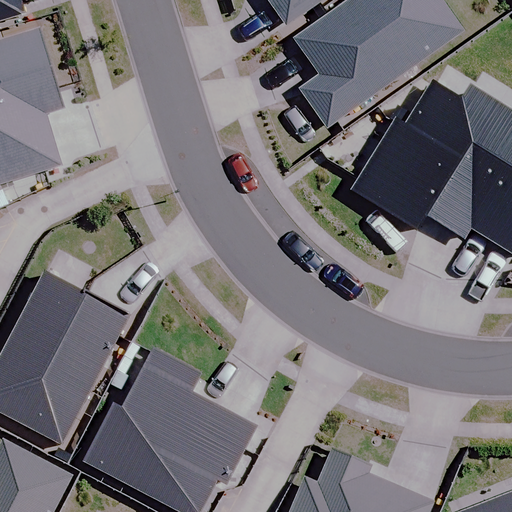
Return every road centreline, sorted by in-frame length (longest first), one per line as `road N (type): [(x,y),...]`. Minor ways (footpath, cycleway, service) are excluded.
road 1 (residential): [(0,277),(31,217),(193,152)]
road 2 (residential): [(193,152),(231,226),(282,286),(349,327)]
road 3 (residential): [(254,511),(349,327)]
road 4 (residential): [(349,327),(422,356),(511,365)]
road 5 (residential): [(142,0),(193,152)]
